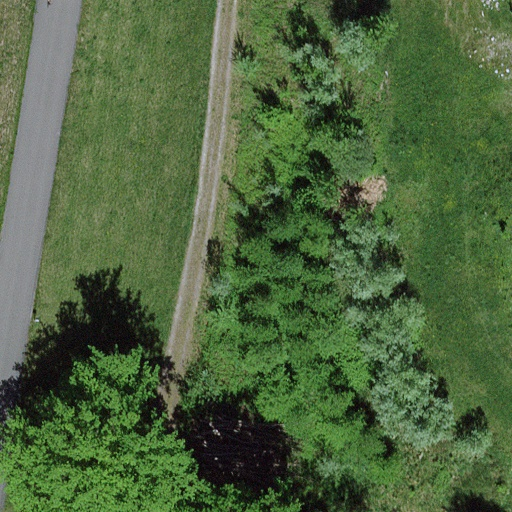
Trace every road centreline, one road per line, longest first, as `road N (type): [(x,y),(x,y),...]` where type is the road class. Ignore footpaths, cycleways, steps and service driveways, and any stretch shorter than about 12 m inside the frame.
road 1 (track): [(228,0),(143,494)]
road 2 (track): [(511,424),(472,410),(475,0)]
